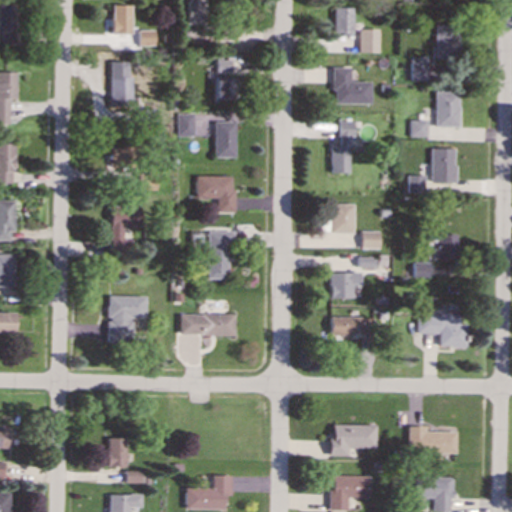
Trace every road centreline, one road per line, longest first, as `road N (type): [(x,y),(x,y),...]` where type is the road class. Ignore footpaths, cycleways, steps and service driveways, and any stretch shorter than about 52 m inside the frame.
road 1 (residential): [(511,389),(0,382)]
road 2 (residential): [(505,0),(498,511)]
road 3 (residential): [(64,0),(57,511)]
road 4 (residential): [(283,0),(277,511)]
